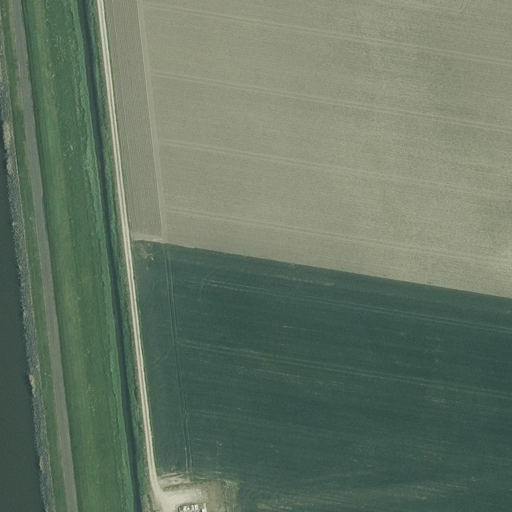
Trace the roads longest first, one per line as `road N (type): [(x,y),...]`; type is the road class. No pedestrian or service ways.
road 1 (track): [(156,511),(100,0)]
road 2 (unclassified): [(71,511),(15,0)]
